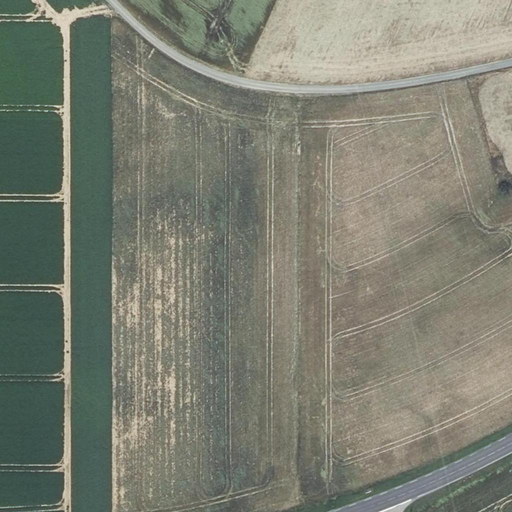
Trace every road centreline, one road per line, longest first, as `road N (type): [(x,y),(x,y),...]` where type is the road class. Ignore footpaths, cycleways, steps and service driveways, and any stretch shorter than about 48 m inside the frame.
road 1 (unclassified): [(511,60),(394,83),(275,87),(210,73),(136,30),(108,0)]
road 2 (secondary): [(369,507),(511,439)]
